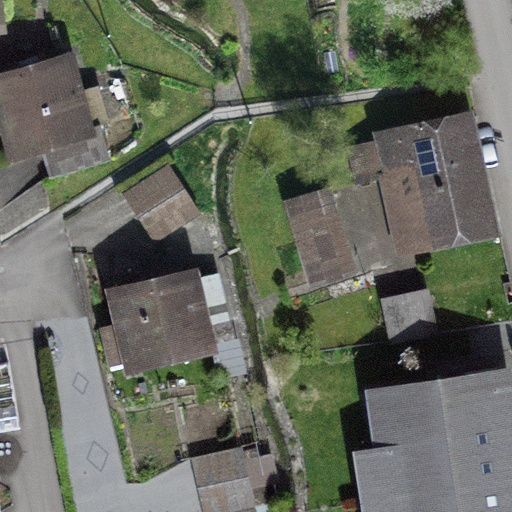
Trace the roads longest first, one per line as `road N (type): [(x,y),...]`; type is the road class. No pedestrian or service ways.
road 1 (residential): [(0,292),(9,295),(46,511)]
road 2 (residential): [(481,0),(511,144)]
